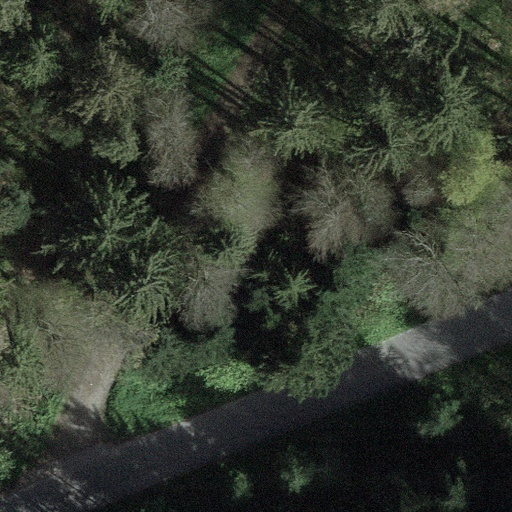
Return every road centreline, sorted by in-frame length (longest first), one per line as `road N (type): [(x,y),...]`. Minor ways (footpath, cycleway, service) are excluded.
road 1 (track): [(27,511),(187,118),(286,0)]
road 2 (unclassified): [(511,314),(24,511)]
